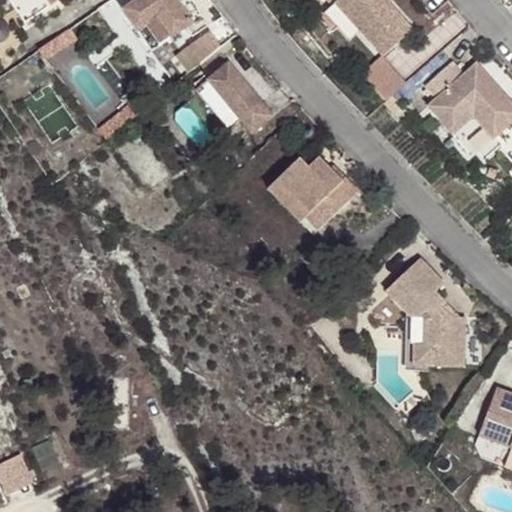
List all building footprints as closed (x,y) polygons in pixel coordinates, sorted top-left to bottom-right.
[(161,42),(178,30),(154,0),(128,0),(108,14),(122,36),(145,21),(161,42)] [(372,0),(348,0),(333,11),(357,41),(381,68),(411,43),(372,0)] [(357,41),(333,11),(321,20),(346,50),(357,41)] [(188,73),(211,55),(197,36),(174,58),(188,73)] [(511,122),(511,105),(493,85),(485,92),(464,72),(461,75),(448,61),(421,87),(440,107),(429,117),(449,139),(471,118),(494,140),(511,122)] [(485,92),(493,85),(474,64),(464,72),(485,92)] [(205,83),(252,134),(270,116),(223,66),(205,83)] [(293,158),(269,179),(299,213),(305,207),(320,223),(350,195),(335,178),(333,181),(310,157),(300,165),(293,158)] [(299,213),(269,179),(258,189),(289,223),(299,213)] [(433,308),(439,303),(432,295),(440,286),(416,259),(381,294),(407,321),(409,374),(428,374),(429,369),(450,368),(452,349),(463,348),(463,320),(452,318),(441,320),(433,308)] [(452,318),(439,303),(433,308),(441,320),(452,318)] [(452,349),(450,368),(462,368),(463,348),(452,349)] [(511,453),(511,399),(494,391),(476,438),(511,453)] [(0,484),(6,497),(31,486),(18,455),(0,463),(0,484)]
